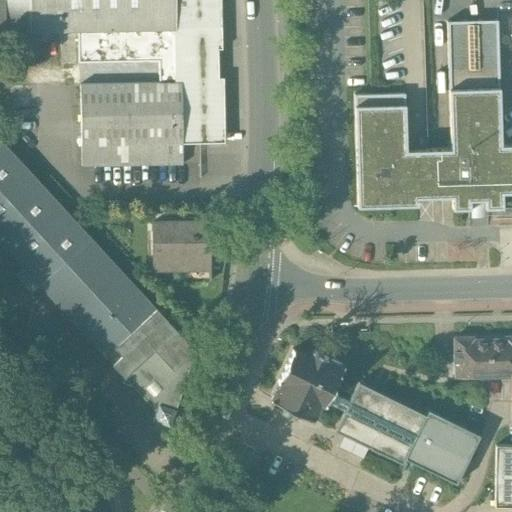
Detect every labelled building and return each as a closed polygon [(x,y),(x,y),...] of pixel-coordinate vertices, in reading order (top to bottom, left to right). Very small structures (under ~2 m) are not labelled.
[(0,0),(0,34),(78,33),(226,31),(225,0),(0,0)] [(502,193),(511,192),(511,144),(501,144),(497,20),(447,21),(450,148),(406,149),(404,92),(372,93),(354,94),(357,207),(417,205),(417,197),(452,196),(452,209),(502,207),(502,193)] [(180,83),(227,82),(226,31),(78,33),(78,69),(159,68),(159,81),(83,83),(84,164),(181,162),(181,145),(180,83)] [(180,83),(181,145),(228,145),(227,82),(180,83)] [(0,135),(0,235),(190,432),(204,348),(0,135)] [(214,211),(152,211),(152,269),(215,269),(214,211)] [(505,338),(472,339),(472,337),(453,337),(454,351),(453,351),(453,361),(454,361),(454,377),(511,375),(511,335),(505,336),(505,338)] [(344,365),(313,350),(309,357),(293,349),(277,381),(279,382),(271,399),(311,418),(319,401),(325,404),(326,402),(344,411),(335,430),(402,463),(404,458),(456,483),(480,434),(428,409),(425,414),(358,381),(349,401),(331,392),(344,365)] [(446,371),(445,352),(434,353),(435,371),(446,371)] [(511,445),(495,445),(494,506),(511,506),(511,445)]
